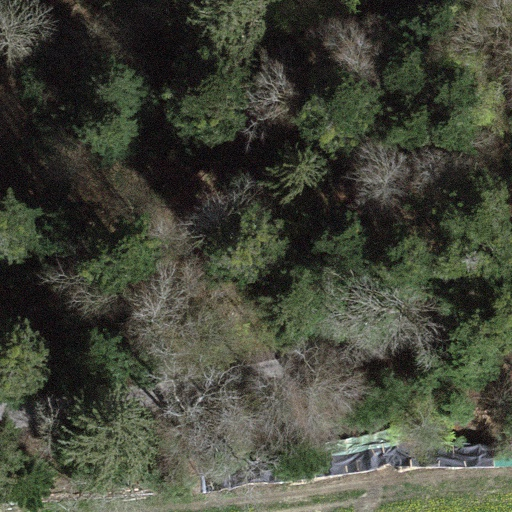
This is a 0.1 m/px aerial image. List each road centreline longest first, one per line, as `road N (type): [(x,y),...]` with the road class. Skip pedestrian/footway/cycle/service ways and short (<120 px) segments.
road 1 (unclassified): [(511,310),(313,364),(114,404),(0,416)]
road 2 (track): [(386,0),(167,217),(0,331)]
